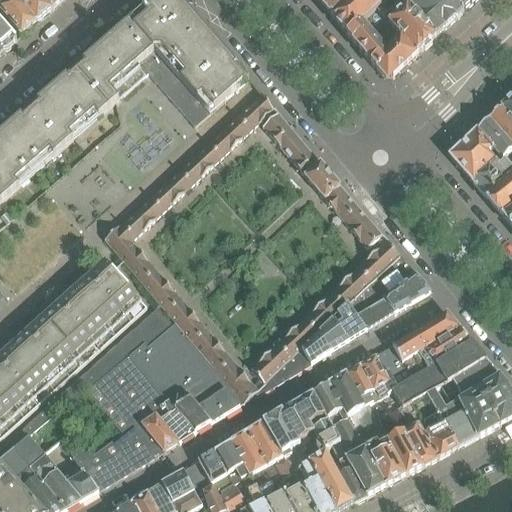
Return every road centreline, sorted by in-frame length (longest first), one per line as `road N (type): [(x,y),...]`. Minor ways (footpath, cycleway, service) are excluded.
road 1 (residential): [(355,167),(511,352)]
road 2 (residential): [(212,0),(355,167)]
road 3 (residential): [(397,140),(274,0)]
road 4 (residential): [(511,273),(397,140)]
road 5 (residential): [(0,92),(107,0)]
road 6 (residential): [(511,451),(397,511)]
